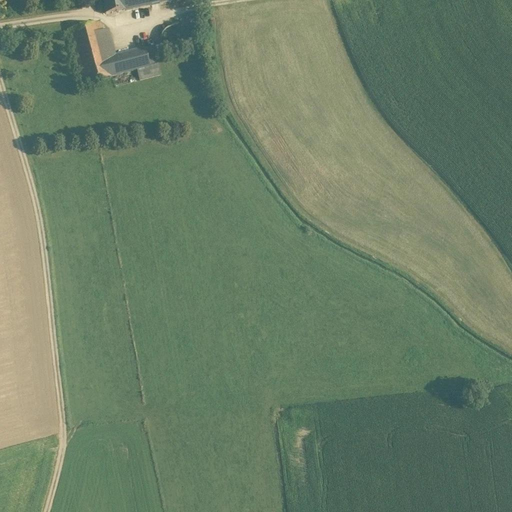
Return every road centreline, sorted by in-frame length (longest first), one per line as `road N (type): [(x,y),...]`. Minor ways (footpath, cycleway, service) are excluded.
road 1 (track): [(0,85),(38,215),(48,285),(63,432),(46,511)]
road 2 (track): [(240,0),(0,28)]
